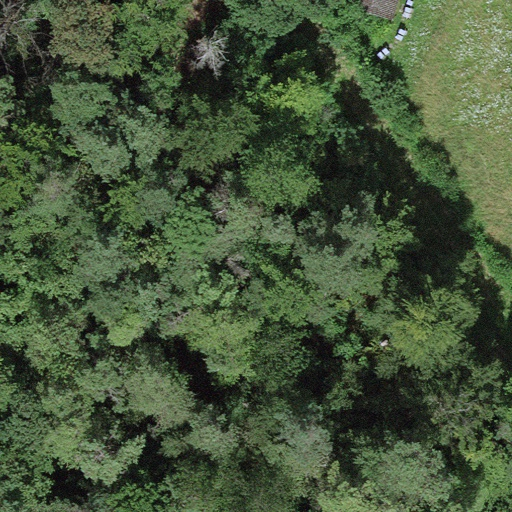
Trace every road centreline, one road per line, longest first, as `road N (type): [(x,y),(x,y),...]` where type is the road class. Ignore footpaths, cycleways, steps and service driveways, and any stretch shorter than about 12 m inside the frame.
road 1 (track): [(268,0),(511,322)]
road 2 (track): [(206,0),(74,68),(0,142)]
